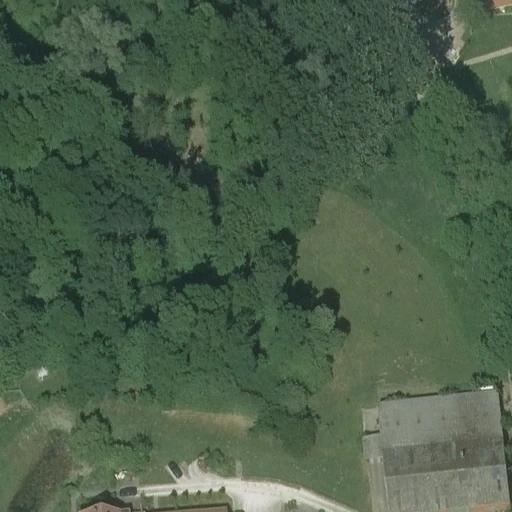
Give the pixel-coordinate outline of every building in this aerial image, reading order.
[(511,0),(493,0),(494,14),(511,12),(511,0)] [(198,202),(212,176),(200,169),(186,195),(198,202)] [(244,193),(212,176),(198,202),(230,219),(244,193)] [(498,398),(378,411),(388,511),(506,511),(511,511),(498,398)] [(224,511),(222,484),(146,491),(146,490),(137,491),(139,511),(224,511)]
